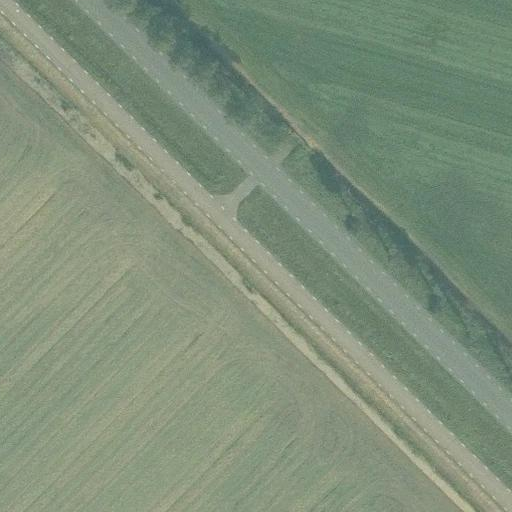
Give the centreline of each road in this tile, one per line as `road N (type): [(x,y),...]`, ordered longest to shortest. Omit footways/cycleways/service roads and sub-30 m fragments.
road 1 (unclassified): [(511,502),(219,213)]
road 2 (primary): [(511,418),(260,171)]
road 3 (unclassified): [(219,213),(3,0)]
road 4 (primary): [(260,171),(86,0)]
